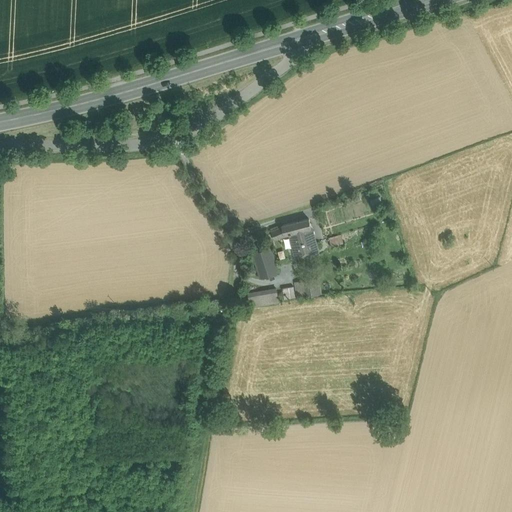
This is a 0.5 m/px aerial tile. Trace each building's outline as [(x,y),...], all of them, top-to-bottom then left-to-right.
[(357,190),(352,192),(356,202),(361,200),(357,190)] [(309,219),(282,226),(282,227),(271,231),(274,240),(286,235),(286,234),(289,233),(296,257),(318,251),(315,240),(309,219)] [(330,245),(342,242),(340,234),(328,237),(330,245)] [(270,247),(252,252),(260,278),(279,272),(270,247)] [(317,279),(296,282),(298,297),(320,294),(317,279)] [(293,286),(282,288),(284,299),(295,297),(293,286)] [(276,289),(267,290),(269,303),(278,301),(276,289)] [(267,290),(248,294),(250,306),(269,303),(267,290)]
